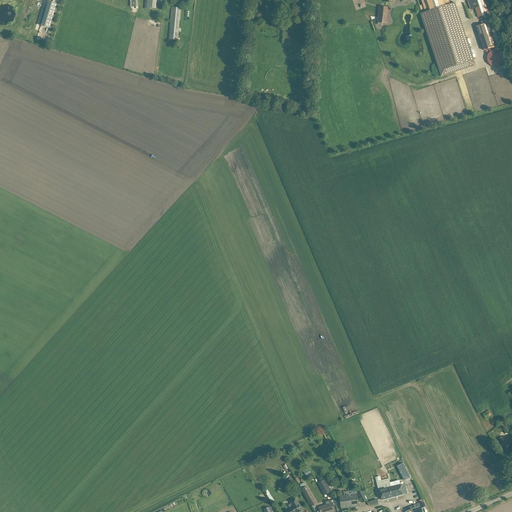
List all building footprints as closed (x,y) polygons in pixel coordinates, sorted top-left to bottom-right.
[(156,8),(156,0),(147,0),(147,7),(156,8)] [(450,4),(448,0),(421,0),(425,12),(420,13),(441,77),(476,66),(455,2),(450,4)] [(467,0),(470,10),(475,9),(478,18),(489,14),(484,0),(467,0)] [(48,1),(40,26),(51,29),(58,4),(48,1)] [(378,23),(387,23),(389,7),(379,6),(378,23)] [(178,40),(181,8),(172,8),(169,39),(178,40)] [(493,22),(476,27),(484,50),(500,45),(493,22)] [(488,55),(487,59),(488,63),(492,66),(496,67),(500,66),(503,62),(504,58),(503,54),(499,51),(495,50),(491,52),(488,55)] [(487,419),(492,415),(489,411),(484,415),(487,419)] [(504,430),(508,425),(503,421),(499,426),(504,430)] [(508,452),(511,448),(511,433),(505,440),(502,437),(499,439),(503,442),(501,444),(505,448),(508,452)] [(406,467),(400,469),(405,479),(410,477),(406,467)] [(295,485),(290,477),(284,480),(286,484),(289,483),(291,487),(295,485)] [(389,478),(376,482),(381,500),(382,500),(394,497),(391,487),(390,482),(389,478)] [(325,479),(319,483),(318,483),(324,496),(332,492),(325,479)] [(316,501),(307,485),(306,486),(304,482),(300,485),(302,489),(311,504),(316,501)] [(403,484),(391,487),(394,497),(403,495),(403,494),(407,493),(405,486),(405,484),(403,484)] [(363,502),(366,501),(361,491),(358,492),(363,502)] [(353,495),(352,493),(349,494),(349,495),(350,503),(351,506),(350,506),(351,507),(359,506),(357,494),(353,495)] [(349,495),(349,494),(345,494),(346,496),(340,496),(342,508),(351,507),(350,506),(351,506),(350,503),(349,495)] [(302,511),(304,511),(296,497),(290,501),(292,503),(286,507),(287,509),(288,511),(287,511),(302,511)] [(320,511),(329,511),(335,510),(334,507),(336,506),(334,499),(325,502),(326,505),(319,507),(320,511)]
